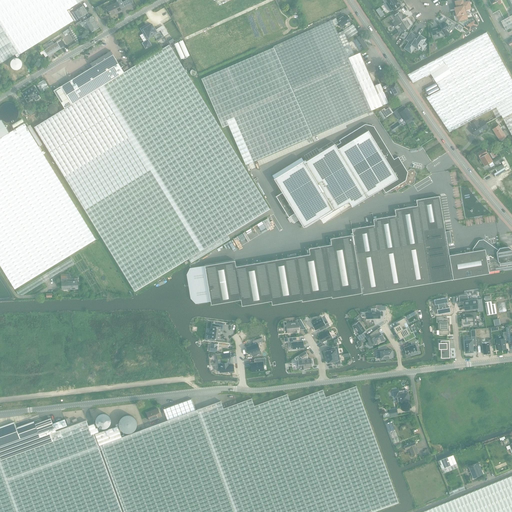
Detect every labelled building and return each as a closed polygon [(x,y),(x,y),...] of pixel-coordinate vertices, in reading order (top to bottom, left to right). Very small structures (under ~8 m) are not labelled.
[(0,0),(0,64),(18,53),(19,55),(73,21),(66,9),(81,0),(0,0)] [(107,8),(110,16),(121,11),(121,9),(124,7),(120,0),(119,0),(116,1),(117,3),(107,8)] [(191,0),(196,13),(214,6),(211,0),(191,0)] [(386,0),(388,2),(385,4),(390,12),(392,10),(393,10),(399,6),(400,5),(396,0),(386,0)] [(456,7),(454,8),(456,16),(457,15),(459,21),(467,19),(466,13),(465,13),(465,10),(470,8),(469,1),(465,2),(464,0),(460,0),(455,1),(456,7)] [(506,30),(511,26),(511,0),(508,0),(511,7),(511,10),(509,12),(511,16),(501,21),(506,30)] [(74,12),(70,14),(75,21),(79,19),(80,21),(86,17),(85,15),(87,13),(88,13),(84,7),(83,6),(74,11),(74,12)] [(380,17),(384,15),(379,8),(376,10),(380,17)] [(396,21),(394,23),(397,28),(400,27),(402,30),(409,26),(405,20),(406,19),(404,15),(403,16),(401,13),(394,18),(396,21)] [(86,17),(80,21),(81,23),(83,21),(84,22),(86,25),(91,33),(99,27),(92,16),(91,17),(88,19),(86,17)] [(336,18),(331,20),(334,26),(338,24),(341,27),(350,21),(347,16),(344,18),(343,16),(337,20),(336,18)] [(438,27),(431,29),(433,35),(439,33),(440,37),(444,36),(445,36),(448,34),(448,33),(454,24),(447,19),(444,23),(443,22),(442,24),(441,24),(437,26),(438,27)] [(296,36),(201,79),(211,102),(222,128),(228,125),(245,165),(296,143),(371,110),(348,58),(354,56),(347,40),(350,38),(356,34),(358,33),(353,24),(343,31),(337,33),(334,26),(331,20),(318,26),(296,36)] [(474,21),(466,26),(469,30),(477,25),(474,21)] [(143,33),(139,35),(143,42),(141,43),(145,49),(152,45),(148,40),(149,39),(149,38),(160,31),(162,34),(164,37),(168,34),(166,32),(163,26),(159,28),(155,30),(152,24),(147,27),(146,26),(141,29),(143,33)] [(68,29),(70,32),(76,42),(79,40),(71,28),(68,29)] [(409,74),(407,75),(413,84),(430,73),(431,74),(436,83),(440,90),(426,97),(449,132),(492,110),(496,118),(501,115),(501,116),(511,136),(511,81),(509,75),(486,32),(409,74)] [(406,39),(409,41),(406,46),(412,50),(414,46),(418,48),(418,47),(421,50),(425,44),(422,42),(424,39),(423,39),(424,38),(420,35),(419,36),(418,38),(410,33),(406,39)] [(358,37),(356,34),(350,38),(351,41),(353,40),(360,50),(366,46),(359,35),(358,37)] [(50,47),(44,50),(46,52),(46,53),(48,56),(49,57),(53,55),(52,53),(54,52),(54,53),(65,46),(61,39),(56,42),(57,43),(54,44),(53,42),(49,44),(50,47)] [(133,67),(124,73),(65,109),(34,127),(135,292),(189,259),(191,263),(230,239),(227,235),(270,209),(169,44),(133,67)] [(54,91),(65,109),(124,73),(111,51),(90,63),(93,67),(54,91)] [(354,56),(348,58),(371,110),(388,103),(383,90),(387,88),(386,85),(382,88),(380,83),(374,86),(369,75),(362,58),(360,53),(354,56)] [(26,71),(26,70),(26,69),(25,67),(24,65),(23,64),(22,63),(20,61),(18,61),(16,61),(15,61),(13,61),(11,62),(9,63),(8,65),(7,66),(7,68),(6,70),(6,72),(7,74),(8,76),(9,77),(10,78),(12,79),(14,80),(15,80),(17,80),(19,80),(21,79),(23,78),(24,76),(25,75),(26,73),(26,71)] [(44,80),(36,84),(41,93),(49,88),(44,80)] [(393,98),(400,94),(395,83),(387,87),(393,98)] [(28,91),(23,94),(28,102),(34,98),(36,101),(40,99),(38,96),(40,95),(35,87),(30,90),(28,91)] [(19,112),(19,110),(18,108),(17,106),(16,105),(15,103),(13,102),(11,102),(9,101),(6,102),(4,102),(3,103),(1,104),(0,106),(0,105),(0,117),(1,119),(3,120),(4,121),(6,122),(8,122),(11,122),(12,121),(14,120),(16,119),(17,118),(18,116),(19,114),(19,112)] [(402,106),(393,112),(398,119),(398,118),(401,116),(406,123),(412,119),(411,116),(412,116),(406,108),(405,109),(402,106)] [(381,110),(378,112),(383,120),(386,117),(381,110)] [(0,120),(0,138),(9,133),(1,120),(0,120)] [(475,136),(483,131),(481,128),(479,125),(476,121),(470,125),(473,130),(472,131),(475,136)] [(305,159),(276,178),(285,191),(278,195),(291,216),(298,212),(306,226),(327,213),(328,215),(356,198),(359,202),(389,183),(393,188),(408,178),(410,170),(400,154),(396,157),(376,125),(366,123),(348,134),(350,136),(338,144),(337,143),(307,161),(305,159)] [(9,133),(0,138),(0,265),(15,289),(96,239),(24,124),(9,133)] [(499,141),(508,135),(505,130),(502,132),(498,126),(492,130),(499,141)] [(418,147),(422,155),(427,152),(430,157),(439,151),(432,139),(418,147)] [(307,142),(273,155),(278,167),(311,155),(307,142)] [(477,153),(484,166),(492,162),(484,149),(477,153)] [(497,172),(494,174),(495,177),(506,170),(508,169),(509,169),(504,161),(501,162),(503,165),(495,170),(497,172)] [(235,260),(205,265),(205,266),(210,296),(211,301),(211,305),(241,300),(242,306),(272,301),(272,305),(296,301),(302,299),(302,301),(332,296),(332,297),(363,292),(363,294),(488,273),(488,272),(499,270),(511,268),(511,250),(508,247),(500,248),(498,250),(483,239),(478,240),(474,246),(472,249),(473,251),(449,255),(447,243),(451,243),(450,231),(445,232),(439,196),(416,200),(417,206),(395,209),(395,215),(377,219),(374,219),(373,219),(374,225),(352,229),(353,235),(330,238),(331,244),(309,248),(310,254),(296,256),(236,266),(235,260)] [(71,258),(16,292),(18,294),(23,295),(74,264),(71,258)] [(78,278),(74,278),(70,278),(70,274),(61,274),(62,289),(78,289),(78,278)] [(467,295),(458,296),(459,302),(464,302),(465,310),(470,309),(470,310),(472,309),(477,308),(476,300),(468,301),(467,295)] [(447,298),(434,300),(435,305),(438,304),(439,309),(437,310),(438,314),(450,312),(449,307),(445,308),(445,303),(448,302),(447,298)] [(492,302),(485,303),(487,315),(496,313),(494,304),(492,304),(492,302)] [(465,319),(461,319),(462,327),(469,326),(471,326),(474,326),(473,321),(474,321),(473,318),(476,318),(476,312),(462,314),(465,314),(465,319)] [(311,322),(311,323),(315,330),(320,327),(322,330),(330,326),(328,323),(325,324),(321,317),(321,318),(316,320),(315,318),(311,320),(312,322),(311,323),(311,322)] [(396,325),(393,327),(396,333),(406,328),(404,324),(406,322),(404,318),(396,323),(397,324),(396,325)] [(446,318),(437,318),(437,322),(439,322),(439,330),(442,330),(442,335),(449,335),(448,325),(446,325),(446,318)] [(306,329),(301,319),(297,320),(297,322),(290,323),(290,322),(288,322),(288,323),(286,323),(287,327),(285,327),(285,331),(287,331),(287,332),(295,331),(295,332),(298,332),(298,331),(299,331),(299,330),(306,329)] [(358,321),(352,325),(358,334),(356,336),(360,341),(366,337),(363,332),(365,331),(358,321)] [(206,334),(206,340),(207,340),(207,341),(209,341),(209,340),(215,341),(215,339),(219,339),(220,331),(223,331),(224,324),(216,323),(215,322),(213,322),(211,322),(210,329),(212,329),(212,335),(206,334)] [(247,336),(253,334),(254,338),(263,335),(261,328),(257,329),(255,325),(252,327),(252,325),(247,327),(247,328),(244,329),(246,336),(247,336)] [(396,333),(396,334),(397,335),(396,336),(398,340),(402,338),(404,342),(414,337),(412,332),(410,333),(407,327),(406,328),(396,333)] [(370,336),(367,338),(370,347),(371,346),(383,342),(382,339),(384,338),(381,335),(379,336),(376,331),(377,330),(377,329),(369,335),(370,336)] [(465,340),(464,340),(465,353),(466,353),(466,352),(472,352),(473,352),(472,345),(476,344),(475,329),(471,330),(471,337),(471,340),(465,340)] [(328,331),(319,336),(322,342),(331,337),(328,331)] [(504,338),(496,340),(498,350),(506,349),(504,341),(508,340),(508,339),(507,337),(506,332),(502,332),(504,338)] [(299,336),(288,337),(289,343),(292,343),(293,349),(303,348),(303,341),(300,341),(299,336)] [(246,347),(248,354),(260,350),(258,343),(263,341),(262,338),(252,341),(253,344),(246,347)] [(482,347),(481,347),(481,350),(483,350),(483,354),(490,353),(489,346),(492,346),(492,339),(488,340),(488,342),(482,343),(482,347)] [(414,354),(413,352),(417,351),(416,346),(418,346),(416,340),(411,342),(412,345),(404,348),(406,355),(410,353),(411,355),(414,354)] [(441,343),(438,343),(439,349),(441,349),(441,353),(445,353),(445,358),(449,357),(449,348),(449,347),(449,341),(440,341),(441,343)] [(379,349),(376,350),(377,359),(381,358),(382,358),(385,358),(389,358),(389,357),(393,357),(393,356),(394,356),(393,351),(392,351),(392,350),(387,351),(385,345),(381,346),(378,347),(379,349)] [(326,352),(325,352),(325,356),(326,356),(326,357),(339,355),(338,346),(332,347),(333,350),(325,351),(326,352)] [(306,351),(295,358),(295,361),(298,361),(298,362),(297,362),(298,366),(299,367),(300,367),(301,370),(307,369),(307,368),(310,368),(310,366),(312,366),(312,364),(313,364),(313,360),(312,361),(312,359),(307,360),(306,356),(308,355),(306,351)] [(220,372),(234,371),(233,365),(232,365),(232,364),(231,365),(230,358),(231,358),(230,353),(222,354),(223,354),(223,358),(221,359),(222,363),(221,363),(222,366),(220,366),(219,366),(220,372)] [(327,358),(326,358),(326,362),(327,362),(327,363),(335,362),(335,365),(341,364),(339,355),(326,357),(327,358)] [(255,363),(250,363),(251,372),(264,370),(263,365),(266,365),(265,358),(254,359),(255,363)] [(0,511),(122,511),(106,468),(99,450),(101,449),(108,468),(124,511),(373,511),(399,503),(356,385),(325,396),(323,389),(290,401),(287,394),(254,406),(251,398),(223,409),(220,401),(196,410),(168,420),(148,428),(145,429),(122,437),(98,446),(94,435),(92,435),(90,431),(88,426),(86,420),(55,431),(50,419),(36,424),(37,427),(39,433),(38,433),(0,447),(0,511)] [(394,398),(397,397),(398,402),(400,401),(401,402),(409,400),(408,395),(409,394),(408,393),(407,392),(404,393),(403,390),(399,391),(399,390),(393,391),(394,398)] [(163,409),(168,420),(196,410),(192,399),(163,409)] [(150,421),(161,416),(158,408),(147,413),(150,421)] [(390,417),(398,415),(396,408),(389,410),(389,412),(390,416),(390,417)] [(111,419),(111,417),(111,416),(110,414),(109,413),(108,412),(106,411),(105,411),(103,411),(101,412),(99,412),(98,413),(97,414),(96,416),(96,417),(96,419),(96,420),(96,422),(97,423),(98,424),(99,425),(100,426),(102,426),(104,426),(105,426),(107,426),(108,425),(109,424),(110,423),(111,422),(111,420),(111,419)] [(122,414),(120,431),(135,432),(137,416),(122,414)] [(65,420),(53,424),(55,430),(67,426),(65,420)] [(0,427),(0,447),(38,433),(34,421),(16,428),(14,422),(0,427)] [(392,421),(386,423),(393,443),(400,441),(392,421)] [(94,424),(88,426),(90,431),(92,435),(94,435),(98,446),(122,437),(118,426),(99,433),(97,428),(96,428),(94,424)] [(409,448),(409,450),(411,455),(417,453),(415,446),(414,442),(403,446),(405,449),(409,448)] [(453,455),(438,461),(441,468),(441,469),(456,463),(453,455)] [(476,478),(476,477),(483,474),(478,463),(471,466),(468,467),(471,474),(473,479),(476,478)] [(511,511),(511,475),(500,480),(492,483),(421,511),(511,511)]
